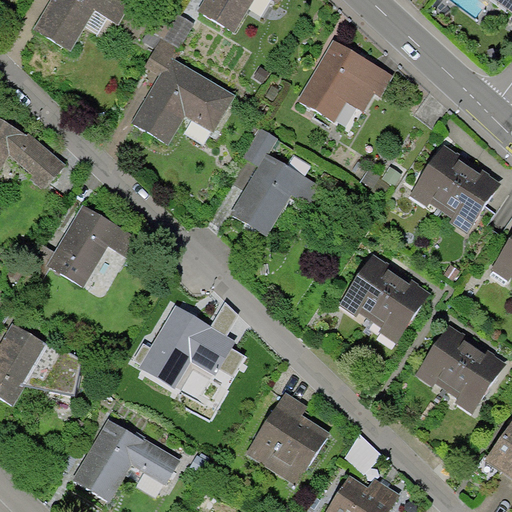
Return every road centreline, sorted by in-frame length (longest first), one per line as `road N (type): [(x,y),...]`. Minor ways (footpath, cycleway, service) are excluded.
road 1 (residential): [(0,64),(456,511)]
road 2 (tertiary): [(493,112),(369,0)]
